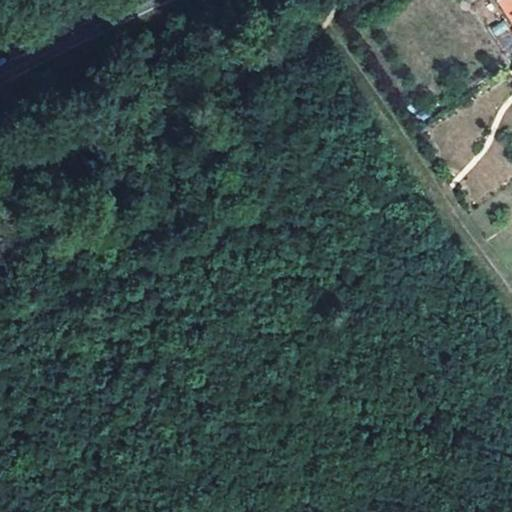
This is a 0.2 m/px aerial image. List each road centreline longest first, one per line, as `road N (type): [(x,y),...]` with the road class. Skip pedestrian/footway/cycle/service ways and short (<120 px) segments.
road 1 (track): [(0,182),(329,20)]
road 2 (secondary): [(0,71),(154,0)]
